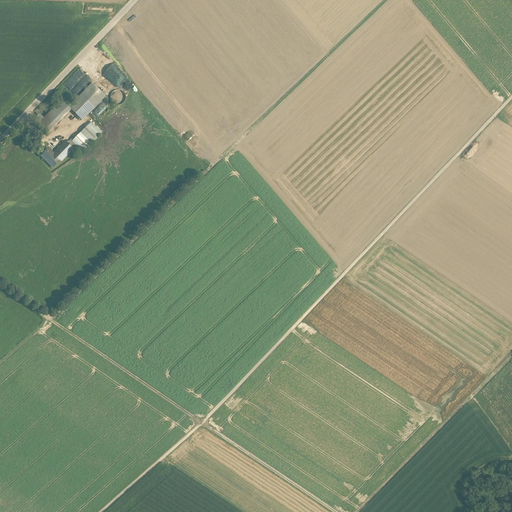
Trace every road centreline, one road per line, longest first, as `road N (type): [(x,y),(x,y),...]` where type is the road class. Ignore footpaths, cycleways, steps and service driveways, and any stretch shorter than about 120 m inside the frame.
road 1 (track): [(511,104),(205,426),(112,511)]
road 2 (track): [(395,0),(0,367)]
road 3 (track): [(0,285),(334,511)]
road 4 (track): [(511,355),(355,511)]
road 5 (tertiary): [(0,141),(135,0)]
road 6 (track): [(221,163),(107,28)]
